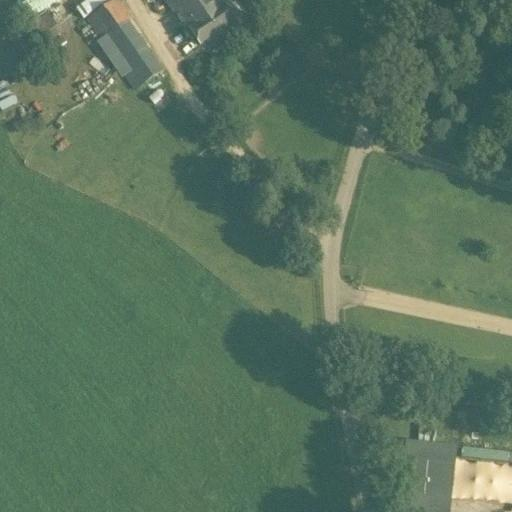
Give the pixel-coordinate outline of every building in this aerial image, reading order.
[(201,47),(236,24),(220,0),(163,0),(173,15),(178,12),(201,47)] [(87,22),(135,92),(137,91),(164,71),(129,21),(132,20),(119,1),(87,22)] [(62,35),(47,14),(14,39),(30,60),(62,35)] [(448,511),(455,449),(422,445),(427,397),(418,396),(413,444),(407,444),(400,511),(403,511),(448,511)] [(511,446),(504,445),(501,475),(510,476),(511,453),(511,446)]
